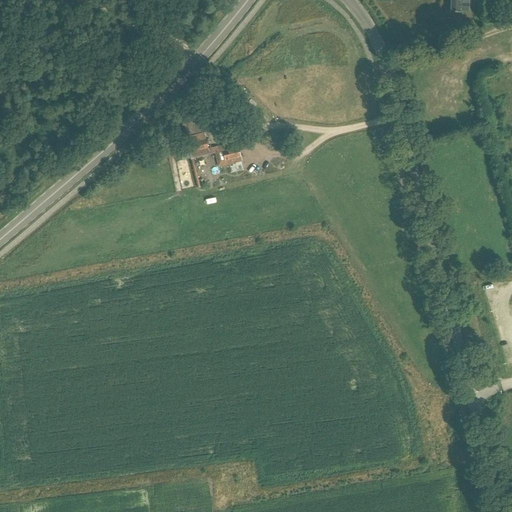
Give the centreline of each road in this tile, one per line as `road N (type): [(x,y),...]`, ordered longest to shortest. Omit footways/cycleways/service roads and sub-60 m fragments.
road 1 (unclassified): [(500,511),(383,58),(348,0)]
road 2 (track): [(472,399),(417,351),(280,140),(399,119)]
road 3 (primary): [(247,0),(137,121),(0,238)]
road 4 (track): [(77,0),(197,59)]
